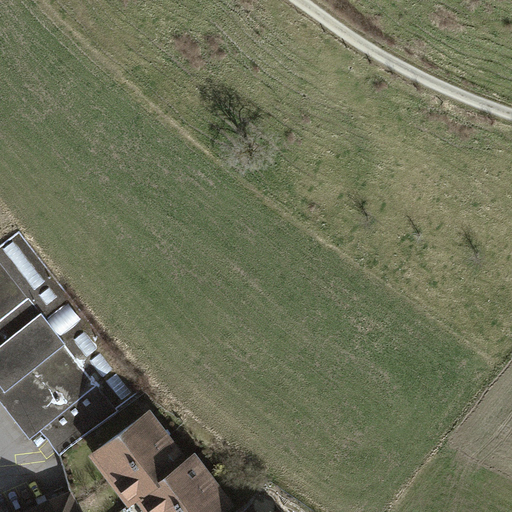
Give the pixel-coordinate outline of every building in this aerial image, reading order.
[(0,402),(16,423),(29,440),(40,431),(59,456),(118,410),(117,408),(142,389),(20,231),(0,246),(0,402)] [(97,450),(116,475),(164,439),(145,414),(97,450)] [(142,493),(182,463),(164,439),(116,475),(134,499),(142,493)] [(142,493),(156,511),(167,511),(208,481),(190,457),(182,463),(142,493)] [(208,481),(167,511),(218,511),(227,506),(208,481)] [(80,511),(71,491),(25,511),(80,511)]
